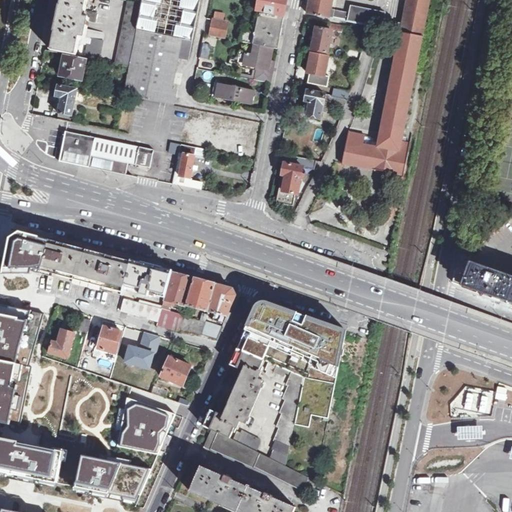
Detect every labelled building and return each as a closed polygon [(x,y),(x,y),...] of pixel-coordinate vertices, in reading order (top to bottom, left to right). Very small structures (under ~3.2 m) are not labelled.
[(63,54),(65,54),(78,56),(81,43),(82,38),(85,38),(90,17),(86,17),(88,0),(60,0),(60,5),(56,24),(55,31),(54,32),(53,40),(53,41),(51,49),(51,50),(45,49),(45,50),(63,54)] [(87,58),(99,0),(88,0),(86,17),(90,17),(85,38),(82,38),(81,43),(87,44),(85,58),(87,58)] [(129,67),(137,31),(142,4),(124,0),(99,0),(87,58),(90,59),(129,67)] [(137,31),(193,42),(200,0),(143,0),(142,4),(137,31)] [(258,0),(256,12),(259,12),(267,14),(284,17),(285,13),(286,7),(287,5),(287,0),(258,0)] [(310,0),(307,14),(329,18),(330,15),(330,14),(330,12),(331,8),(332,0),(310,0)] [(369,145),(366,144),(366,140),(364,140),(365,136),(365,135),(349,132),(340,162),(404,176),(410,143),(402,141),(423,36),(429,0),(407,0),(403,23),(401,32),(400,32),(399,38),(398,42),(397,46),(394,64),(393,67),(390,85),(389,89),(379,139),(379,141),(377,147),(369,145)] [(385,19),(387,12),(350,5),(349,12),(348,17),(349,17),(348,20),(348,21),(374,27),(379,28),(380,28),(380,23),(384,24),(385,19)] [(225,13),(216,11),(215,18),(224,20),(225,13)] [(267,14),(259,12),(255,31),(250,30),(248,34),(242,33),(240,41),(254,44),(261,46),(273,48),(278,49),(278,48),(280,39),(281,31),(282,28),(284,17),(267,14)] [(403,23),(385,19),(384,24),(396,27),(396,31),(400,32),(401,32),(403,23)] [(210,36),(224,38),(227,23),(213,20),(210,36)] [(331,23),(329,30),(316,27),(315,37),(311,36),(310,36),(310,39),(311,39),(314,40),(312,50),(328,53),(330,45),(332,46),(334,37),(331,37),(333,31),(342,32),(343,26),(331,23)] [(199,58),(208,59),(211,44),(202,43),(199,58)] [(257,67),(255,80),(270,83),(271,83),(271,82),(273,71),(273,70),(269,69),(273,48),(261,46),(254,44),(253,54),(248,53),(246,65),(257,67)] [(329,55),(310,52),(306,73),(309,73),(326,76),(329,55)] [(65,54),(64,57),(63,61),(60,75),(83,80),(84,71),(87,58),(85,58),(78,56),(65,54)] [(205,72),(203,80),(211,81),(213,73),(205,72)] [(326,76),(309,73),(308,83),(327,87),(329,77),(326,76)] [(352,85),(353,84),(352,83),(338,81),(337,88),(350,91),(352,85)] [(219,84),(217,98),(252,106),(254,91),(219,84)] [(57,120),(71,122),(75,99),(77,100),(78,95),(76,94),(77,91),(82,92),(83,86),(81,86),(78,86),(77,89),(58,85),(53,112),(58,113),(57,120)] [(325,94),(322,111),(329,113),(332,101),(339,103),(338,111),(343,112),(348,99),(350,93),(350,92),(334,88),(332,96),(325,94)] [(365,89),(358,109),(377,116),(385,96),(365,89)] [(307,116),(320,119),(322,111),(325,94),(308,91),(305,101),(310,102),(310,103),(309,105),(308,111),(307,116)] [(154,150),(66,132),(65,137),(60,161),(126,175),(129,163),(151,168),(154,150)] [(369,145),(377,147),(379,141),(379,139),(365,136),(364,140),(366,140),(366,144),(369,145)] [(200,190),(202,190),(203,181),(191,178),(195,156),(205,158),(207,150),(181,144),(178,159),(173,184),(189,187),(200,190)] [(280,153),(278,162),(284,164),(282,175),(277,202),(292,206),(293,206),(297,186),(301,186),(305,168),(315,170),(317,162),(317,161),(280,153)] [(42,271),(50,240),(32,236),(21,233),(12,239),(8,258),(5,273),(32,273),(33,268),(42,271)] [(42,271),(124,292),(126,285),(132,262),(68,245),(50,240),(42,271)] [(511,303),(511,277),(467,261),(455,270),(453,282),(511,303)] [(132,262),(126,285),(143,289),(142,294),(147,295),(149,291),(166,295),(172,272),(132,262)] [(172,272),(166,295),(165,300),(187,306),(194,278),(172,272)] [(194,278),(187,306),(208,311),(216,284),(194,278)] [(208,311),(215,313),(227,316),(236,296),(233,289),(216,284),(208,311)] [(121,311),(159,322),(160,315),(162,309),(140,303),(125,298),(121,311)] [(163,306),(141,300),(140,303),(162,309),(163,309),(163,306)] [(264,360),(277,365),(305,377),(294,425),(309,428),(312,415),(329,419),(346,331),(338,328),(268,303),(261,303),(256,308),(238,349),(264,360)] [(30,367),(45,314),(22,309),(15,308),(0,304),(0,422),(21,426),(33,367),(30,367)] [(184,316),(184,315),(163,309),(162,309),(160,315),(182,322),(184,316)] [(227,316),(215,313),(214,320),(224,323),(227,316)] [(179,332),(180,328),(182,322),(160,315),(159,322),(157,325),(179,332)] [(180,328),(186,330),(190,318),(188,317),(184,316),(182,322),(180,328)] [(191,332),(195,319),(190,318),(186,330),(191,332)] [(89,334),(93,321),(85,319),(81,331),(89,334)] [(196,333),(200,321),(195,319),(191,332),(196,333)] [(201,334),(205,322),(201,321),(200,321),(196,333),(201,334)] [(220,331),(211,328),(212,324),(205,322),(201,334),(218,340),(220,331)] [(143,331),(126,326),(125,333),(141,337),(143,331)] [(99,348),(111,351),(117,353),(124,332),(106,327),(99,348)] [(63,330),(59,344),(54,342),(51,353),(69,358),(76,334),(63,330)] [(99,348),(97,356),(108,360),(111,351),(99,348)] [(264,360),(238,349),(231,365),(244,370),(224,416),(211,410),(204,426),(212,430),(230,438),(235,426),(238,428),(242,420),(247,423),(266,381),(259,378),(263,371),(260,369),(264,360)] [(171,358),(162,377),(178,384),(178,382),(184,384),(186,379),(187,379),(193,367),(171,358)] [(286,466),(294,425),(305,377),(277,365),(274,372),(285,377),(286,374),(290,376),(286,385),(288,386),(283,399),(286,400),(280,413),(282,414),(277,427),(279,428),(274,440),(276,441),(272,449),(274,450),(271,458),(286,466)] [(511,408),(485,404),(488,384),(447,378),(444,394),(429,392),(426,415),(511,427),(511,408)] [(159,454),(176,415),(128,399),(119,446),(159,454)] [(296,487),(303,491),(309,478),(290,468),(286,466),(271,458),(258,451),(235,440),(230,438),(212,430),(204,446),(255,469),(256,467),(296,487)] [(258,451),(262,440),(252,435),(252,434),(244,430),(242,433),(239,431),(235,440),(258,451)] [(55,434),(54,446),(68,447),(69,436),(55,434)] [(0,471),(57,483),(64,452),(19,443),(19,442),(0,437),(0,471)] [(77,487),(139,499),(148,477),(150,478),(151,475),(150,474),(152,470),(83,456),(77,487)] [(225,476),(201,466),(191,492),(237,511),(294,511),(296,507),(273,497),(273,496),(266,492),(265,494),(232,479),(233,478),(226,475),(225,476)] [(0,471),(0,476),(56,488),(57,483),(0,471)] [(139,499),(77,487),(76,492),(137,504),(139,499)]
